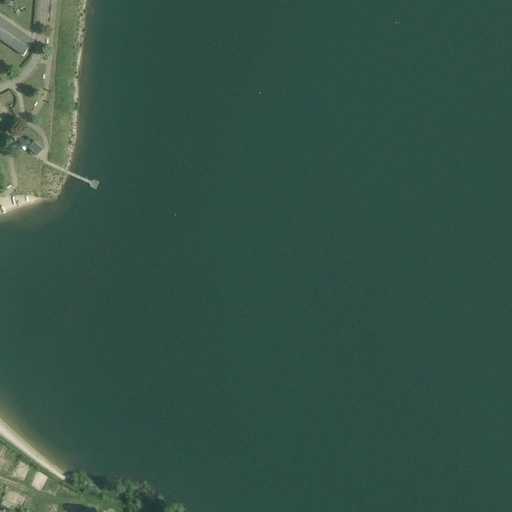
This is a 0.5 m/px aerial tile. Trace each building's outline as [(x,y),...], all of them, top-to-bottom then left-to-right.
[(34,42),(0,17),(0,39),(24,56),(34,42)] [(1,96),(4,102),(10,99),(7,93),(1,96)] [(0,120),(2,123),(12,117),(10,113),(0,119),(0,120)] [(43,151),(35,143),(36,142),(35,142),(27,151),(28,151),(29,149),(37,157),(43,151)] [(0,472),(5,475),(12,461),(2,456),(0,459),(0,472)] [(22,483),(29,469),(18,464),(11,478),(22,483)] [(41,491),(47,476),(36,471),(30,486),(41,491)] [(5,501),(16,504),(19,493),(8,490),(5,501)] [(17,504),(22,506),(26,497),(20,495),(17,504)] [(47,502),(43,511),(55,511),(58,505),(47,502)]
